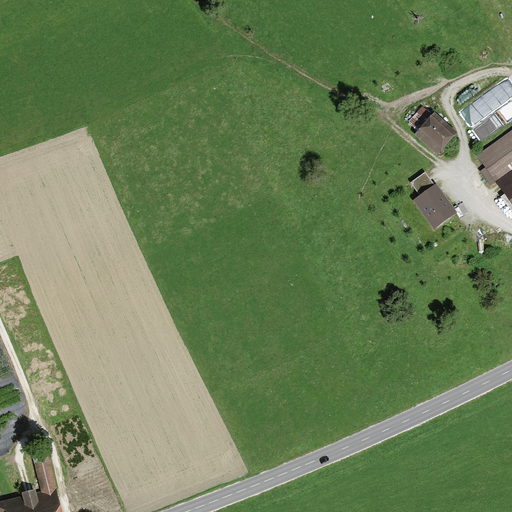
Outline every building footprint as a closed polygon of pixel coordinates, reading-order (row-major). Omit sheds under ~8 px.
[(419,130),(432,115),(422,106),(409,121),(419,130)] [(419,130),(415,134),(438,155),(458,132),(434,112),(432,115),(419,130)] [(511,130),(477,155),(485,167),(495,182),(511,204),(511,130)] [(490,185),(495,182),(485,167),(480,171),(490,185)] [(411,182),(420,195),(435,185),(426,172),(411,182)] [(420,195),(413,200),(434,229),(457,212),(437,183),(435,185),(420,195)] [(56,488),(57,488),(49,453),(33,457),(41,492),(56,488)] [(23,496),(0,501),(0,511),(62,511),(56,488),(41,492),(36,493),(35,489),(22,492),(23,496)]
